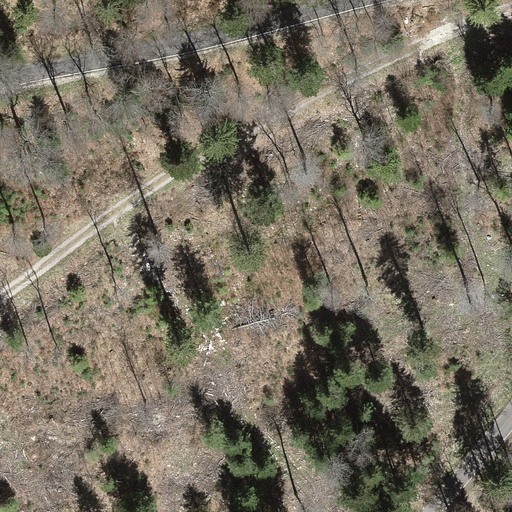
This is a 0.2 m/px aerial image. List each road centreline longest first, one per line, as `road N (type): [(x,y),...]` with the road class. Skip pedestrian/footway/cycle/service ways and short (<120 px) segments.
road 1 (track): [(0,290),(145,185),(345,75),(511,23)]
road 2 (tertiary): [(348,0),(154,50),(0,78)]
road 3 (tertiary): [(431,511),(511,412)]
